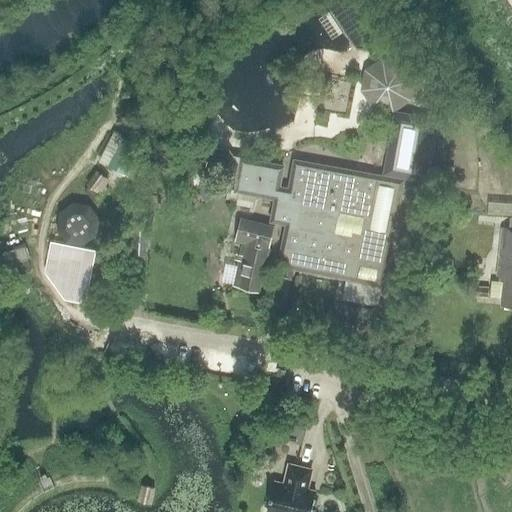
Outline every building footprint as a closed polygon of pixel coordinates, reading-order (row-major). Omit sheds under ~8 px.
[(373,108),(394,112),(411,101),(416,79),(404,61),(383,58),(365,69),(362,90),(373,108)] [(397,113),(387,173),(418,179),(428,119),(397,113)] [(131,141),(117,170),(135,179),(149,150),(131,141)] [(236,179),(239,163),(230,148),(214,146),(200,156),(197,172),(206,185),(222,188),(236,179)] [(287,223),(280,264),(382,286),(403,181),(295,160),(290,189),(279,187),(283,165),(242,157),(236,190),(276,197),(271,220),(287,223)] [(93,186),(104,191),(111,176),(100,171),(93,186)] [(55,226),(66,239),(83,243),(97,231),(99,214),(86,200),(71,196),(58,206),(55,226)] [(145,223),(146,219),(136,218),(136,223),(133,223),(132,255),(148,256),(149,223),(145,223)] [(274,225),(240,218),(236,241),(242,243),(234,284),(259,290),(274,225)] [(511,227),(502,227),(497,276),(500,276),(499,280),(504,281),(502,304),(511,305),(511,227)] [(477,286),(476,296),(489,297),(490,287),(477,286)] [(369,308),(334,301),(329,326),(365,333),(369,308)] [(286,315),(280,340),(292,343),(295,328),(298,317),(286,315)] [(307,430),(286,425),(283,439),(303,445),(307,430)] [(306,489),(311,469),(290,464),(285,484),(274,482),(267,510),(277,511),(311,511),(316,492),(306,489)] [(157,487),(142,484),(138,500),(153,503),(157,487)]
